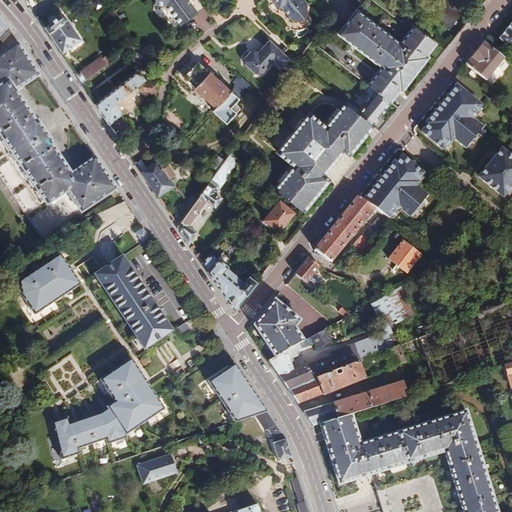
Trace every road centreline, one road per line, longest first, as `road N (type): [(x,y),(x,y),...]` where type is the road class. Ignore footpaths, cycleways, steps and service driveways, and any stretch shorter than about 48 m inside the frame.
road 1 (residential): [(234,333),(397,130)]
road 2 (residential): [(121,167),(0,0)]
road 3 (residential): [(324,511),(299,427),(234,333)]
road 4 (residential): [(234,333),(121,167)]
road 5 (residential): [(121,167),(143,150),(176,60),(230,18)]
road 6 (residential): [(397,130),(501,0)]
road 7 (residential): [(397,130),(511,223)]
